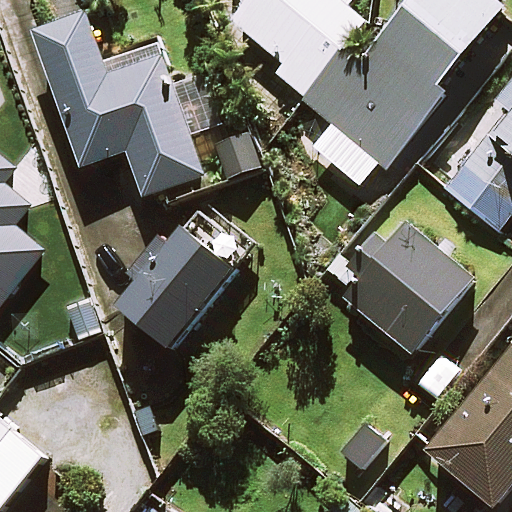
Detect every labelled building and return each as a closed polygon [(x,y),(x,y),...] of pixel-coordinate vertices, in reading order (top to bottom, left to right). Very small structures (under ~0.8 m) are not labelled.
[(282,65),(274,74),(304,100),(311,91),(366,138),(360,146),(388,170),(448,99),(440,92),(506,14),(489,0),(420,0),(363,67),(344,50),(365,25),(344,8),(350,0),(255,0),(234,25),(282,65)] [(136,204),(199,183),(195,171),(223,162),(199,88),(170,98),(155,53),(100,71),(84,23),(29,42),(74,176),(121,160),(136,204)] [(511,93),(503,105),(511,112),(511,115),(450,191),(502,234),(511,222),(511,93)] [(0,325),(55,257),(20,229),(35,210),(7,188),(19,173),(0,158),(0,325)] [(341,276),(363,294),(349,311),(412,363),(474,290),(411,237),(397,253),(376,235),(341,276)] [(222,279),(172,238),(107,317),(157,358),(222,279)] [(491,511),(511,487),(511,350),(510,349),(417,463),(478,511),(491,511)] [(0,423),(0,509),(3,511),(5,511),(47,463),(0,423)]
